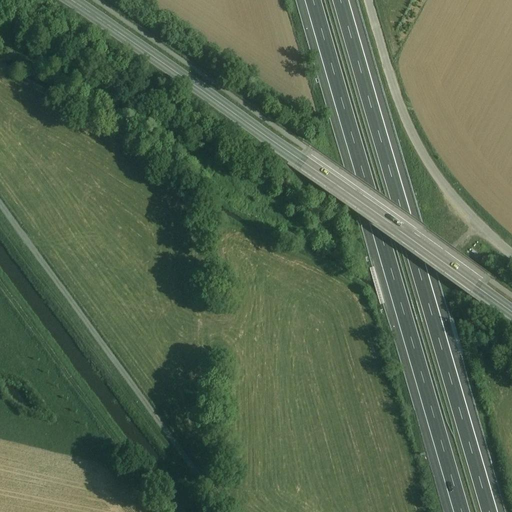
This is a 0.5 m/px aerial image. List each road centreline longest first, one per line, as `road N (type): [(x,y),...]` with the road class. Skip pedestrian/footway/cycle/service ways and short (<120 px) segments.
road 1 (secondary): [(511,315),(68,0)]
road 2 (motorway): [(487,511),(339,0)]
road 3 (motorway): [(311,0),(458,511)]
road 4 (track): [(225,511),(0,202)]
road 5 (unclassified): [(511,251),(453,196),(421,150),(370,0)]
